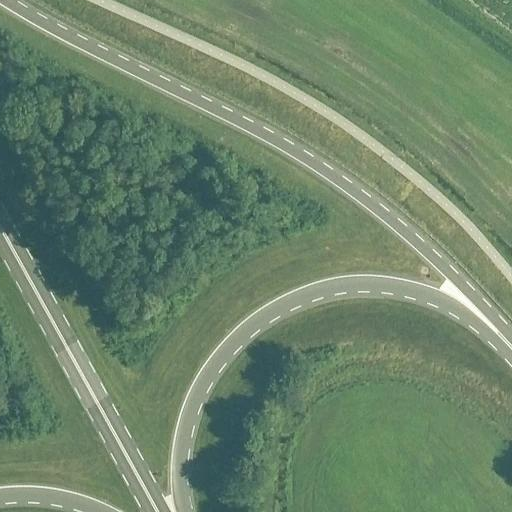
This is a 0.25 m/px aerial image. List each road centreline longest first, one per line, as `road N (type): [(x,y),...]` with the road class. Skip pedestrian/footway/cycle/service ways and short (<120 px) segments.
road 1 (primary): [(475,315),(393,226),(282,149),(8,0)]
road 2 (primary): [(182,511),(179,456),(188,412),(214,361),(244,328),(323,293),(389,285),(475,315)]
road 3 (primary): [(155,511),(0,229)]
